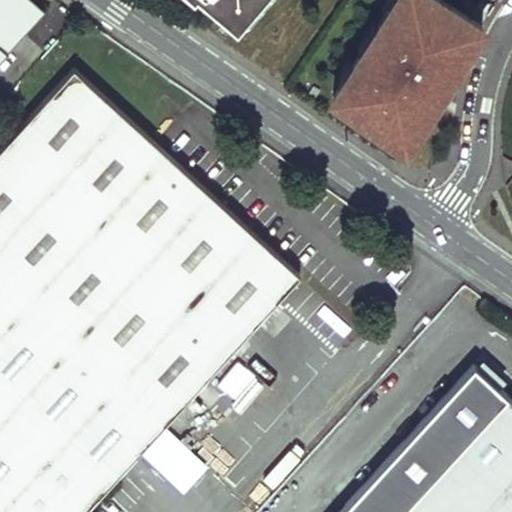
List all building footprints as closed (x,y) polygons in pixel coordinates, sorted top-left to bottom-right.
[(0,0),(0,59),(46,10),(34,0),(0,0)] [(208,0),(240,27),(263,0),(208,0)] [(337,79),(325,98),(368,125),(371,120),(386,130),(383,135),(406,150),(434,107),(426,101),(438,83),(446,88),(489,23),(453,0),(394,0),(385,15),(380,13),(371,28),(375,30),(361,52),(357,49),(346,66),(350,69),(342,82),(337,79)] [(394,0),(388,0),(380,13),(385,15),(394,0)] [(371,28),(357,49),(361,52),(375,30),(371,28)] [(346,66),(337,79),(342,82),(350,69),(346,66)] [(297,273),(69,70),(0,146),(0,511),(81,511),(137,450),(184,492),(209,465),(162,422),(297,273)] [(426,101),(434,107),(446,88),(438,83),(426,101)] [(371,120),(368,125),(383,135),(386,130),(371,120)] [(511,511),(511,400),(475,367),(341,511),(511,511)]
